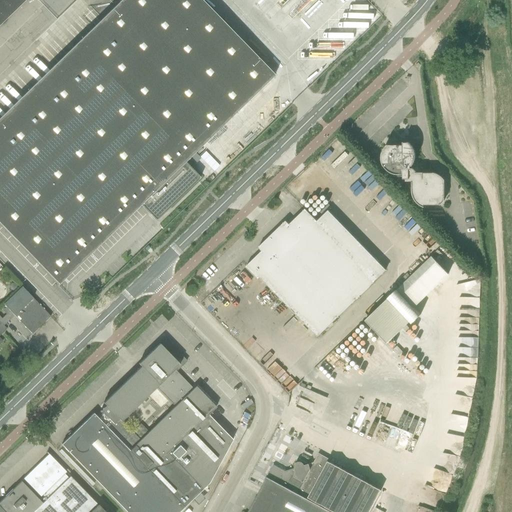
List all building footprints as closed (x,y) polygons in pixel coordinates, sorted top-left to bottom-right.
[(200,0),(121,0),(0,117),(0,224),(58,285),(140,205),(148,213),(155,221),(163,213),(200,178),(185,162),(274,75),(200,0)] [(0,0),(0,24),(24,0),(0,0)] [(386,26),(378,31),(385,42),(393,37),(386,26)] [(334,146),(343,155),(351,147),(343,138),(334,146)] [(411,146),(409,143),(408,143),(403,143),(403,146),(387,146),(387,145),(385,147),(383,150),(382,152),(381,155),(381,158),(381,161),(382,164),(383,167),(385,169),(387,171),(388,172),(390,173),(393,174),(395,175),(402,175),(402,180),(405,180),(405,183),(411,182),(412,195),(413,197),(414,199),(416,202),(418,204),(420,206),(423,207),(423,206),(440,206),(442,203),(444,203),(445,201),(446,198),(447,195),(447,192),(447,190),(446,187),(445,184),(444,183),(443,181),(442,179),(441,177),(439,176),(437,175),(435,174),(433,174),(417,173),(413,170),(411,170),(411,167),(413,165),(414,162),(415,160),(415,157),(415,154),(414,151),(413,148),(411,146)] [(348,164),(357,155),(353,152),(345,161),(348,164)] [(369,178),(372,186),(378,183),(375,176),(369,178)] [(412,215),(387,191),(379,200),(404,223),(412,215)] [(317,222),(312,217),(305,209),(289,225),(285,221),(258,248),(261,251),(246,267),(258,279),(260,278),(317,337),(386,271),(328,211),(317,222)] [(434,217),(468,254),(476,247),(442,210),(434,217)] [(413,308),(448,274),(431,257),(396,290),(387,298),(387,299),(365,321),(387,344),(409,322),(411,324),(420,315),(413,308)] [(32,334),(50,317),(21,287),(3,304),(32,334)] [(458,377),(477,377),(477,331),(460,331),(460,337),(469,337),(469,347),(465,347),(465,356),(464,356),(464,363),(458,363),(458,377)] [(173,359),(172,361),(167,356),(175,349),(174,349),(169,354),(159,344),(138,364),(141,367),(103,403),(105,406),(100,411),(102,413),(97,418),(93,413),(61,445),(126,511),(179,511),(192,500),(197,505),(204,499),(199,493),(202,490),(209,483),(233,438),(232,437),(231,439),(208,415),(215,407),(195,387),(193,389),(174,370),(179,365),(173,359)] [(360,407),(368,411),(375,398),(366,394),(360,407)] [(326,461),(325,457),(318,454),(313,463),(304,466),(303,464),(301,463),(300,462),(298,462),(296,463),(294,465),(294,466),(294,469),(290,471),(290,470),(285,471),(273,465),(267,476),(267,478),(307,499),(307,498),(332,511),(369,511),(381,490),(326,461)] [(104,511),(66,472),(55,461),(50,456),(47,456),(39,463),(39,467),(35,470),(32,470),(25,478),(25,481),(30,486),(33,486),(34,487),(34,490),(39,495),(42,495),(46,499),(42,503),(21,481),(0,501),(0,511),(104,511)] [(329,511),(307,500),(307,499),(267,478),(247,511),(329,511)]
